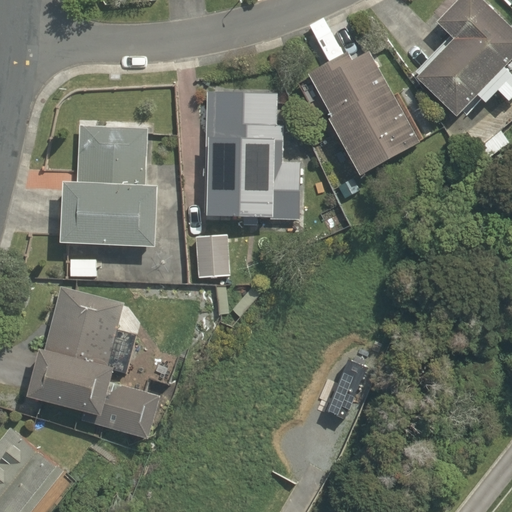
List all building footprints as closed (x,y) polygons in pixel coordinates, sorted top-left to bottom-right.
[(405,68),(440,106),(464,84),(477,99),(491,86),(502,98),(511,88),(511,34),(480,0),(432,0),(426,6),(447,30),(405,68)] [(511,0),(496,0),(511,23),(511,0)] [(414,131),(359,35),(296,71),(351,167),(414,131)] [(200,75),(200,211),(265,211),(265,219),(295,219),(296,152),(275,152),(275,76),(200,75)] [(149,120),(74,117),(71,173),(56,173),(53,239),(144,243),(149,120)] [(100,254),(57,252),(56,276),(98,278),(100,254)] [(91,423),(146,434),(154,390),(106,380),(119,313),(30,295),(10,395),(93,412),(91,423)] [(12,420),(0,433),(0,511),(51,511),(79,483),(12,420)]
